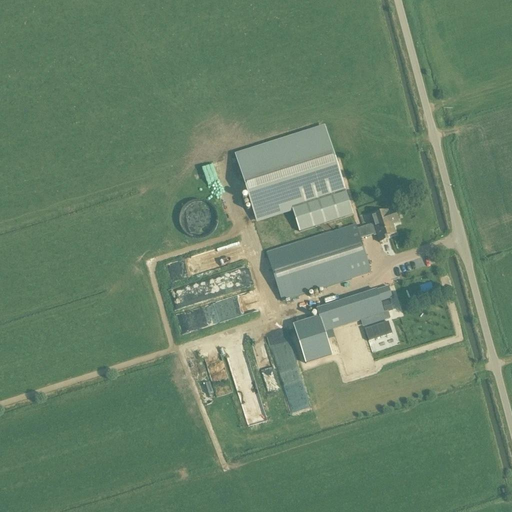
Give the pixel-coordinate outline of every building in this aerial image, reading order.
[(257,221),(293,210),(345,193),(325,129),(236,157),(257,221)] [(300,233),(353,216),(345,193),(293,210),(300,233)] [(209,234),(215,209),(191,204),(185,229),(209,234)] [(357,230),(360,240),(377,234),(380,244),(387,241),(386,237),(395,235),(392,225),(398,223),(394,212),(388,213),(388,212),(371,217),(374,225),(357,230)] [(282,302),(371,274),(360,240),(357,230),(356,226),(267,254),(282,302)] [(306,365),(332,357),(324,333),(384,314),(377,291),(317,311),(319,318),(294,326),(306,365)] [(383,304),(386,313),(388,313),(392,311),(389,302),(383,304)] [(392,335),(389,323),(365,330),(369,342),(392,335)] [(309,406),(290,329),(269,335),(283,393),(287,392),(291,410),(309,406)] [(387,350),(389,355),(401,351),(399,346),(387,350)]
